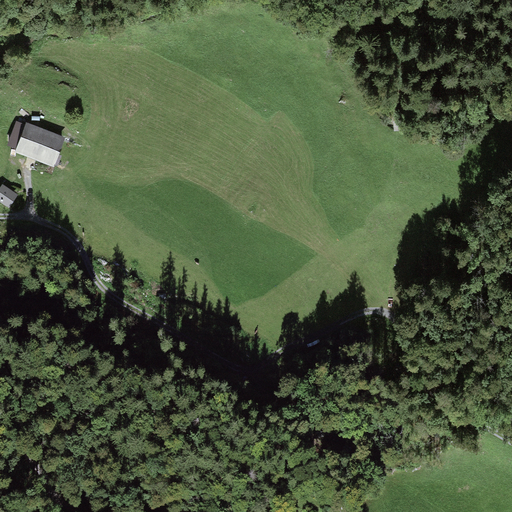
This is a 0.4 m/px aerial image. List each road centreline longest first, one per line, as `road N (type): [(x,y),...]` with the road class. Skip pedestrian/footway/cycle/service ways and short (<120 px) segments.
road 1 (track): [(0,212),(68,233),(108,292),(236,367),(261,364),(365,312),(386,313),(399,325),(415,376),(460,415),(511,441)]
road 2 (track): [(47,511),(46,477),(24,450),(0,390)]
